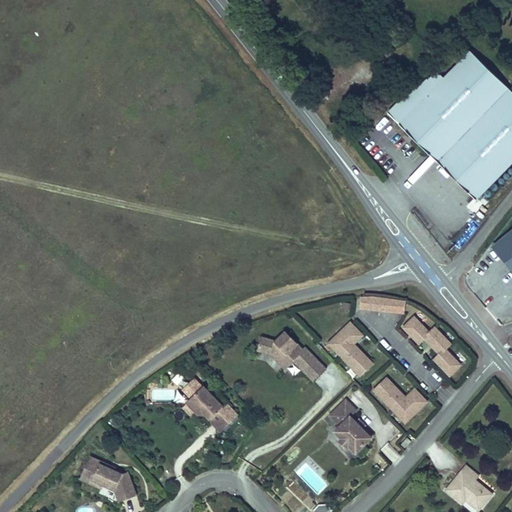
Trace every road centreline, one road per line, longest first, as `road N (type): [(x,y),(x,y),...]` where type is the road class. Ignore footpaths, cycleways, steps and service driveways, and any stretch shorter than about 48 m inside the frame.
road 1 (tertiary): [(0,511),(109,399),(171,351),(230,318),(371,279)]
road 2 (primary): [(410,250),(216,0)]
road 3 (unclassified): [(355,511),(499,354)]
road 4 (unclassified): [(170,511),(218,480),(241,485),(267,511)]
